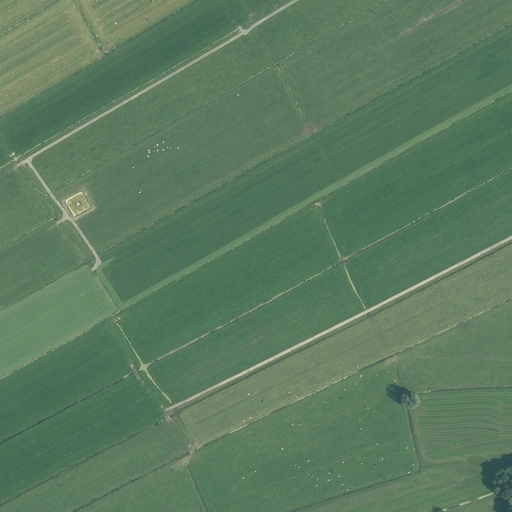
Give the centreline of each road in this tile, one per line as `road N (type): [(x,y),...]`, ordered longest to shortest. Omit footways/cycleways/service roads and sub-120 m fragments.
road 1 (track): [(165,410),(511,236)]
road 2 (track): [(27,159),(244,32),(238,26)]
road 3 (track): [(364,373),(405,354),(511,358)]
road 4 (track): [(90,270),(96,254),(27,159),(19,164)]
